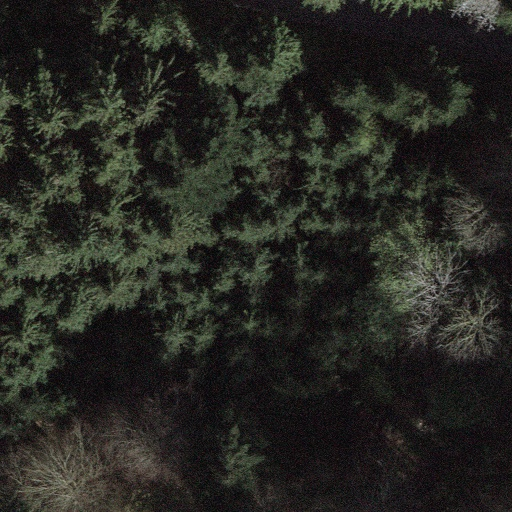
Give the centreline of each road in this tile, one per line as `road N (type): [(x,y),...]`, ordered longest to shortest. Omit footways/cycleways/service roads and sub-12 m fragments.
road 1 (track): [(387,511),(511,404)]
road 2 (tertiary): [(382,0),(511,22)]
